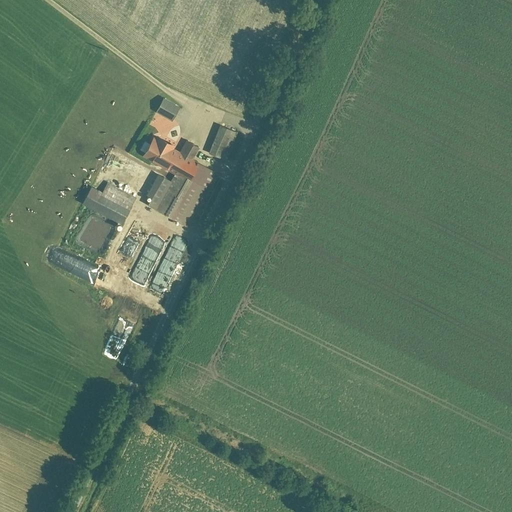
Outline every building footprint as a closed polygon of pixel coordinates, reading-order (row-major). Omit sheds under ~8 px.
[(181,106),(165,96),(156,111),(173,120),(181,106)] [(239,131),(221,124),(210,152),(227,159),(239,131)] [(177,144),(157,133),(145,154),(177,172),(188,178),(199,160),(195,158),(202,146),(188,138),(181,150),(176,147),(177,144)] [(219,172),(199,160),(188,178),(177,172),(172,179),(160,173),(148,193),(153,196),(149,203),(189,226),(219,172)] [(138,197),(108,181),(104,190),(93,185),(84,202),(124,223),(138,197)] [(127,238),(129,246),(126,246),(127,250),(125,251),(126,255),(133,254),(131,248),(136,247),(135,242),(141,241),(138,231),(132,233),(133,237),(127,238)] [(152,235),(143,254),(156,260),(166,241),(152,235)] [(59,269),(106,287),(111,272),(63,254),(60,259),(63,260),(59,269)] [(126,338),(132,340),(143,316),(138,314),(126,338)] [(138,343),(150,318),(145,315),(133,341),(138,343)] [(140,343),(145,345),(149,334),(145,332),(140,343)]
